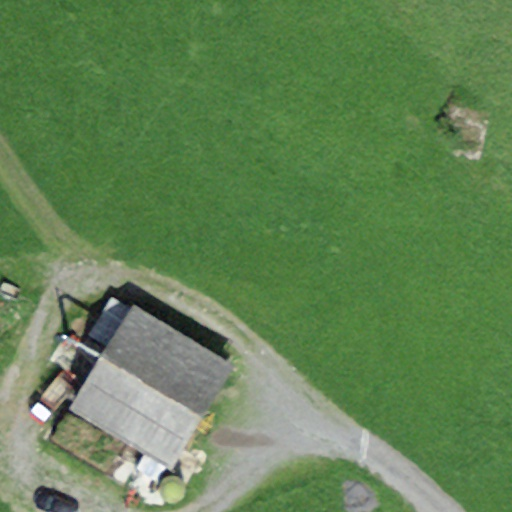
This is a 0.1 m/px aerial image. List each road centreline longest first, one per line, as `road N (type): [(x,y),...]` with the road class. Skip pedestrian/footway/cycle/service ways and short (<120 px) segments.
road 1 (track): [(299,392),(180,296),(137,279),(83,280),(50,311),(11,408),(18,457),(36,487),(77,511)]
road 2 (track): [(299,392),(441,511)]
